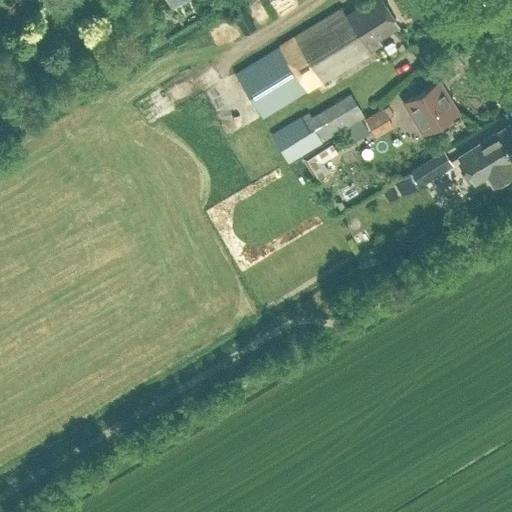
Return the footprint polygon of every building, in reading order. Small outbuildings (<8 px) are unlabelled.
[(377,37),(397,24),(382,0),(365,0),(344,13),(340,7),(279,44),(280,45),(234,72),(261,115),(306,88),(307,88),(380,43),(377,37)] [(232,15),(243,33),(254,26),(243,8),(232,15)] [(457,111),(437,79),(413,95),(401,101),(420,133),(432,126),(457,111)] [(286,160),(363,115),(349,91),(309,115),(307,110),(270,133),(286,160)] [(372,131),(391,121),(382,106),(364,117),(372,131)] [(505,162),(511,157),(511,119),(457,154),(474,181),(488,172),(493,181),(510,170),(505,162)] [(300,156),(314,179),(322,174),(313,159),(334,146),(329,138),(300,156)] [(417,183),(450,161),(442,147),(408,168),(417,183)]
